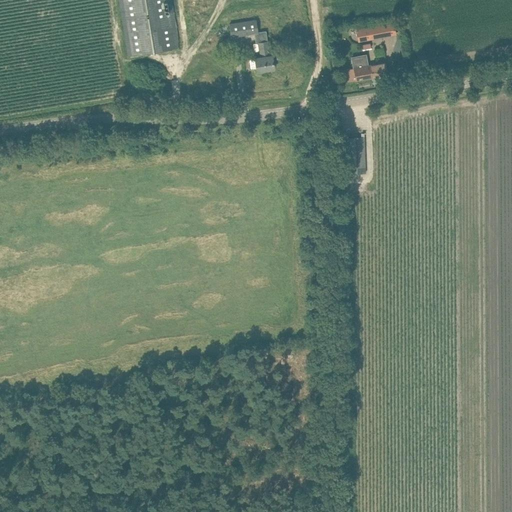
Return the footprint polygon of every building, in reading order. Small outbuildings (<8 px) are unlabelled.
[(119,0),(128,55),(178,47),(170,0),(119,0)] [(255,20),(228,24),(230,37),(253,33),(257,33),(257,32),(255,20)] [(379,24),(370,26),(373,38),(382,36),(379,24)] [(260,57),(248,59),(250,69),(249,69),(249,70),(256,69),(256,71),(274,68),(272,55),(270,55),(267,42),(267,41),(266,41),(257,42),(257,43),(260,57)] [(385,62),(344,70),(346,82),(387,74),(386,69),(385,62)] [(348,138),(349,168),(349,170),(356,170),(356,168),(365,167),(364,137),(348,138)]
